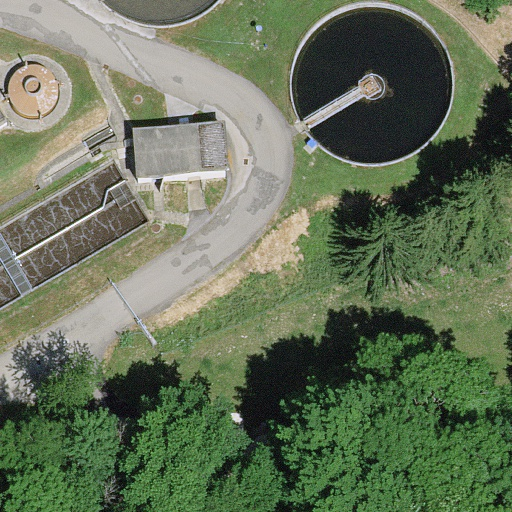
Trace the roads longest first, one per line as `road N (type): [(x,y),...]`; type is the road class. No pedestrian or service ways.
road 1 (track): [(151,436),(212,444),(511,436)]
road 2 (track): [(27,365),(107,418),(151,436)]
